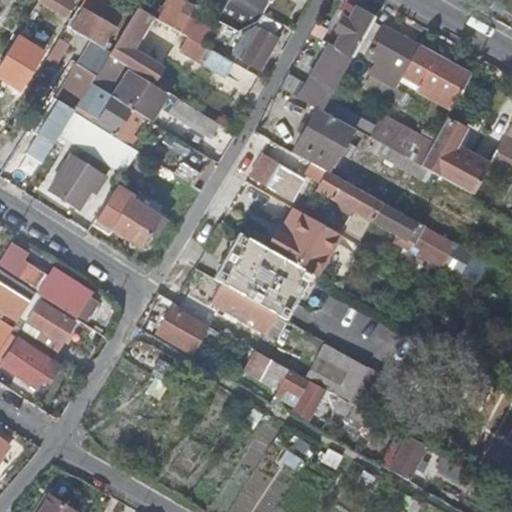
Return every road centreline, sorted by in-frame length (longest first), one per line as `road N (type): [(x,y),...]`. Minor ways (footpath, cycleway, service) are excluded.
road 1 (residential): [(316,0),(153,291)]
road 2 (residential): [(0,195),(153,291)]
road 3 (residential): [(153,291),(56,441)]
road 4 (residential): [(56,441),(179,511)]
